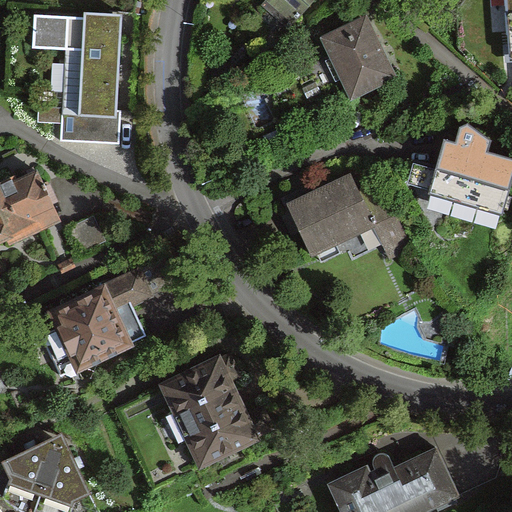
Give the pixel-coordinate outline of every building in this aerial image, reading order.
[(258,0),(291,26),(312,0),(258,0)] [(511,0),(503,0),(506,59),(511,58),(511,0)] [(59,142),(114,145),(122,22),(5,14),(1,92),(22,93),(21,106),(61,109),(59,142)] [(369,18),(318,40),(345,103),(397,80),(369,18)] [(511,159),(447,140),(429,197),(506,221),(511,201),(511,159)] [(0,180),(0,244),(58,216),(32,165),(0,180)] [(280,207),(309,263),(381,226),(353,170),(280,207)] [(129,348),(104,290),(45,315),(69,373),(129,348)] [(193,470),(258,440),(220,358),(155,387),(193,470)] [(75,511),(80,497),(97,489),(72,443),(66,431),(9,458),(16,476),(9,495),(59,511),(75,511)] [(334,511),(423,511),(461,493),(432,435),(323,489),(334,511)]
